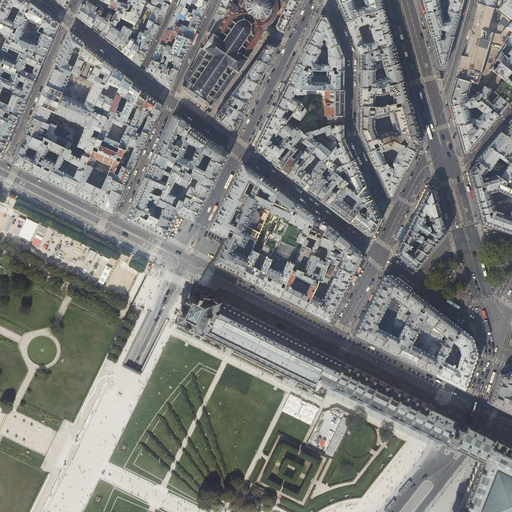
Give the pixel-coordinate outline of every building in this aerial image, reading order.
[(1,0),(0,3),(0,5),(10,11),(11,11),(12,9),(11,9),(12,6),(13,6),(15,7),(16,7),(18,8),(19,10),(17,14),(22,16),(30,0),(29,0),(1,0)] [(38,6),(30,0),(22,16),(15,31),(8,48),(19,53),(16,61),(14,62),(4,57),(0,65),(0,76),(1,77),(4,71),(11,75),(8,81),(13,83),(17,74),(28,52),(44,59),(49,48),(53,39),(41,34),(36,45),(21,38),(24,32),(23,32),(28,21),(37,25),(34,31),(37,32),(38,31),(38,30),(40,26),(42,20),(45,12),(38,6)] [(55,0),(60,4),(66,8),(69,0),(55,0)] [(83,21),(91,28),(101,5),(97,3),(96,6),(90,3),(91,0),(83,0),(81,5),(76,16),(83,21)] [(91,0),(97,3),(101,5),(104,7),(107,8),(108,7),(111,0),(117,3),(117,4),(119,6),(121,2),(117,0),(116,0),(120,0),(121,1),(121,0),(91,0)] [(101,36),(104,38),(117,15),(119,12),(120,13),(123,8),(119,6),(117,4),(117,3),(111,0),(108,7),(117,11),(114,14),(110,21),(108,20),(100,35),(101,36)] [(119,12),(117,15),(104,38),(107,41),(112,44),(123,25),(128,28),(134,32),(133,33),(135,34),(137,29),(136,29),(141,20),(137,19),(139,15),(127,10),(131,0),(121,0),(121,1),(121,2),(119,6),(123,8),(120,13),(119,12)] [(131,0),(127,10),(139,15),(145,0),(131,0)] [(153,10),(148,20),(152,22),(155,23),(158,16),(164,2),(164,0),(151,0),(150,3),(147,2),(145,6),(153,10)] [(180,0),(180,2),(178,5),(187,9),(191,0),(180,0)] [(180,87),(181,88),(182,88),(183,89),(184,88),(185,88),(187,89),(188,90),(188,91),(187,92),(189,93),(188,94),(192,97),(193,95),(195,97),(197,98),(197,99),(201,102),(201,101),(203,102),(203,101),(203,102),(204,101),(206,102),(207,103),(207,104),(207,105),(208,106),(209,107),(210,107),(212,104),(211,103),(213,100),(214,100),(215,100),(216,100),(217,100),(218,99),(219,98),(221,96),(222,95),(221,94),(224,90),(225,90),(225,89),(228,84),(229,84),(229,83),(232,79),(233,79),(233,77),(236,73),(237,73),(237,72),(238,73),(238,72),(240,69),(240,70),(241,68),(245,63),(244,63),(245,62),(247,59),(248,58),(247,58),(247,57),(250,53),(251,51),(254,47),(255,46),(258,41),(259,40),(260,38),(261,36),(262,34),(263,35),(264,35),(264,33),(263,33),(264,29),(266,30),(267,29),(267,28),(266,28),(267,28),(266,27),(268,26),(270,25),(271,24),(271,23),(272,23),(273,22),(274,20),(275,17),(276,14),(277,13),(277,12),(277,11),(281,14),(283,11),(284,8),(288,0),(237,0),(237,2),(237,4),(237,6),(237,8),(235,9),(232,10),(230,11),(231,11),(228,14),(226,16),(225,17),(225,18),(222,22),(221,23),(221,24),(218,28),(217,29),(214,34),(213,35),(212,34),(208,31),(206,34),(208,35),(209,34),(210,34),(212,35),(210,37),(209,38),(210,38),(209,39),(208,40),(206,43),(205,44),(206,44),(205,45),(205,44),(205,46),(203,48),(201,47),(201,46),(200,47),(202,49),(203,49),(202,51),(200,55),(199,55),(198,56),(199,57),(196,61),(196,60),(195,62),(193,64),(192,66),(191,67),(188,72),(187,73),(186,74),(186,75),(185,76),(185,78),(186,78),(186,79),(186,80),(183,85),(182,84),(180,87)] [(191,14),(193,15),(201,19),(205,11),(208,3),(201,0),(191,0),(187,9),(186,12),(191,14)] [(226,16),(228,14),(231,11),(230,11),(232,10),(235,9),(237,8),(237,6),(237,4),(237,2),(237,0),(221,0),(218,8),(215,13),(225,17),(226,16)] [(288,0),(284,8),(287,9),(285,12),(283,11),(281,14),(291,18),(296,9),(300,0),(288,0)] [(342,13),(346,22),(365,14),(384,9),(381,0),(363,0),(365,6),(356,8),(352,0),(348,0),(339,5),(342,13)] [(463,0),(420,0),(422,4),(425,14),(442,9),(459,14),(462,3),(463,0)] [(511,0),(477,0),(476,3),(477,4),(497,10),(495,18),(505,28),(506,27),(507,28),(511,31),(511,30),(511,0)] [(165,14),(169,5),(164,2),(158,16),(163,18),(165,14)] [(458,62),(454,78),(483,86),(491,90),(508,104),(511,99),(511,86),(491,69),(497,59),(505,45),(502,42),(507,36),(509,37),(511,32),(511,31),(507,28),(506,27),(505,28),(495,18),(497,10),(477,4),(476,11),(474,17),(475,18),(474,21),(468,39),(462,56),(460,56),(458,62)] [(0,23),(15,31),(22,16),(17,14),(16,13),(14,17),(16,18),(15,18),(14,20),(13,23),(6,19),(10,11),(0,5),(0,23)] [(95,31),(100,35),(108,20),(113,12),(109,9),(107,13),(108,14),(105,19),(100,16),(104,7),(101,5),(91,28),(95,31)] [(169,23),(166,29),(172,32),(175,23),(176,21),(177,21),(178,19),(182,21),(186,12),(187,9),(178,5),(175,11),(169,23)] [(365,14),(346,22),(349,30),(356,45),(360,55),(394,45),(390,31),(384,9),(365,14)] [(428,28),(431,38),(442,35),(453,38),(456,26),(459,14),(442,9),(425,14),(428,28)] [(53,19),(45,12),(42,20),(40,26),(38,30),(43,32),(42,33),(38,31),(37,32),(41,34),(53,39),(56,31),(59,23),(53,19)] [(181,37),(182,36),(192,40),(197,29),(201,19),(193,15),(192,17),(190,16),(191,14),(186,12),(182,21),(181,23),(180,25),(177,35),(181,37)] [(221,23),(222,22),(225,18),(225,17),(215,13),(209,27),(207,31),(208,31),(212,34),(213,35),(214,34),(217,29),(218,28),(221,24),(221,23)] [(277,30),(284,33),(287,26),(291,18),(281,14),(276,26),(277,30)] [(339,44),(327,16),(321,15),(313,30),(307,43),(323,51),(339,44)] [(158,29),(163,18),(158,16),(155,23),(152,22),(148,34),(154,37),(158,29)] [(133,61),(135,63),(144,43),(148,34),(152,22),(148,20),(146,27),(148,27),(147,31),(145,30),(144,32),(134,55),(132,60),(133,61)] [(0,32),(7,37),(7,38),(5,37),(0,48),(1,49),(2,49),(6,52),(8,48),(15,31),(0,23),(0,32)] [(180,25),(175,23),(172,32),(168,41),(171,42),(172,38),(175,39),(177,35),(180,25)] [(114,46),(116,48),(128,28),(123,25),(112,44),(114,46)] [(119,50),(121,51),(125,44),(126,45),(129,40),(133,33),(134,32),(128,28),(116,48),(119,50)] [(163,35),(159,43),(166,46),(166,45),(168,41),(172,32),(166,29),(163,35)] [(128,57),(132,60),(134,55),(144,32),(143,31),(142,33),(140,32),(135,43),(129,40),(126,45),(125,44),(121,51),(123,53),(127,56),(128,57)] [(56,64),(53,69),(70,76),(71,73),(74,66),(80,52),(81,51),(82,48),(84,43),(76,37),(69,32),(69,33),(63,47),(56,64)] [(511,32),(509,37),(507,36),(502,42),(505,45),(511,51),(511,32)] [(151,42),(154,37),(148,34),(144,43),(150,45),(151,42)] [(188,49),(192,40),(182,36),(181,37),(177,35),(175,39),(174,40),(176,41),(177,41),(172,52),(171,52),(171,51),(170,50),(168,54),(173,56),(174,55),(183,60),(188,49)] [(439,65),(445,65),(449,52),(453,38),(442,35),(431,38),(435,51),(439,65)] [(92,49),(84,43),(82,48),(81,51),(80,52),(74,66),(71,73),(78,76),(81,71),(80,69),(83,62),(85,61),(94,65),(94,67),(91,74),(89,75),(87,80),(93,83),(94,80),(105,60),(99,55),(92,49)] [(137,64),(140,66),(143,59),(150,45),(144,43),(135,63),(137,64)] [(152,57),(151,59),(159,63),(166,46),(159,43),(155,51),(152,57)] [(262,50),(256,60),(267,65),(272,56),(277,46),(271,43),(267,44),(262,50)] [(302,53),(296,63),(311,71),(313,71),(317,71),(320,71),(321,66),(315,63),(317,58),(322,60),(322,59),(323,51),(307,43),(302,53)] [(343,53),(339,44),(323,51),(322,59),(326,59),(326,56),(327,55),(328,55),(328,64),(321,64),(321,66),(320,71),(322,71),(327,71),(344,71),(344,58),(343,53)] [(155,77),(158,79),(162,72),(162,73),(165,66),(164,65),(168,54),(170,50),(171,50),(172,49),(171,48),(171,47),(166,45),(166,46),(159,63),(153,76),(155,77)] [(360,57),(359,70),(375,70),(384,68),(399,64),(395,47),(394,45),(360,55),(360,57)] [(511,68),(511,51),(505,45),(497,59),(510,71),(511,68)] [(199,50),(193,64),(195,62),(196,60),(196,61),(199,57),(198,56),(199,55),(200,55),(202,51),(203,49),(202,49),(200,47),(199,50)] [(28,52),(17,74),(34,81),(40,68),(44,59),(28,52)] [(168,88),(171,90),(175,80),(178,72),(173,69),(170,68),(171,67),(169,66),(170,63),(171,60),(173,56),(168,54),(164,65),(165,66),(162,73),(162,72),(158,79),(157,80),(160,82),(163,85),(168,88)] [(181,65),(183,60),(174,55),(173,56),(171,60),(173,61),(172,63),(170,63),(169,66),(171,67),(170,68),(173,69),(178,72),(181,65)] [(149,72),(153,76),(159,63),(151,59),(149,64),(146,70),(149,72)] [(511,79),(509,77),(511,75),(511,76),(511,75),(511,72),(510,71),(497,59),(491,69),(511,86),(511,79)] [(110,64),(105,60),(94,80),(103,85),(115,68),(110,64)] [(250,68),(244,77),(258,84),(263,73),(267,65),(256,60),(250,68)] [(291,75),(286,84),(298,90),(305,90),(344,90),(344,80),(344,71),(327,71),(327,76),(328,76),(328,82),(314,82),(314,83),(312,83),(312,77),(313,77),(313,71),(311,71),(296,63),(291,75)] [(359,79),(359,88),(381,88),(404,82),(401,71),(399,64),(384,68),(386,77),(374,80),(375,70),(359,70),(359,79)] [(120,72),(115,68),(103,85),(94,105),(95,105),(104,110),(108,112),(114,100),(104,95),(109,84),(118,88),(124,75),(120,72)] [(67,168),(58,187),(66,191),(75,195),(77,190),(75,189),(86,164),(97,138),(92,136),(94,130),(100,132),(107,115),(108,112),(104,110),(102,115),(92,111),(95,105),(94,105),(103,85),(94,80),(93,83),(84,104),(62,95),(70,76),(53,69),(46,86),(41,97),(37,105),(38,106),(32,118),(48,125),(45,134),(43,137),(43,138),(63,147),(71,151),(70,154),(73,155),(69,164),(68,165),(67,165),(66,167),(67,168)] [(30,91),(34,81),(17,74),(13,83),(8,81),(1,77),(0,76),(0,89),(1,90),(3,86),(14,91),(12,94),(26,100),(30,91)] [(134,104),(141,89),(133,82),(132,81),(124,75),(118,88),(114,100),(108,112),(107,115),(125,123),(127,118),(134,104)] [(248,104),(252,95),(258,84),(244,77),(238,85),(230,96),(248,104)] [(454,78),(451,86),(448,97),(449,101),(450,107),(477,99),(478,98),(479,97),(483,86),(454,78)] [(384,101),(385,106),(409,100),(408,95),(404,82),(381,88),(382,95),(384,101)] [(305,90),(298,90),(286,84),(280,97),(275,106),(291,114),(300,103),(305,96),(305,94),(305,90)] [(478,98),(477,99),(498,116),(501,112),(508,104),(491,90),(483,86),(479,97),(482,98),(480,99),(478,98)] [(359,95),(359,107),(383,107),(385,106),(384,101),(377,101),(374,103),(374,95),(382,95),(381,88),(359,88),(359,95)] [(22,110),(26,100),(12,94),(8,105),(0,101),(0,92),(1,90),(0,89),(0,109),(18,118),(22,110)] [(135,133),(132,131),(148,95),(144,91),(141,89),(134,104),(139,106),(138,109),(137,108),(133,118),(132,120),(127,118),(125,123),(107,115),(100,132),(97,138),(102,141),(119,148),(123,151),(125,148),(127,149),(129,145),(135,148),(131,157),(122,153),(118,162),(118,163),(132,171),(134,166),(142,148),(152,126),(155,119),(156,119),(162,105),(159,103),(156,101),(150,113),(141,132),(141,135),(135,133)] [(344,106),(344,90),(305,90),(305,94),(310,94),(310,95),(313,95),(313,94),(321,94),(321,95),(325,95),(324,117),(327,117),(327,127),(330,125),(343,125),(344,106)] [(152,98),(148,95),(132,131),(135,133),(137,129),(139,129),(146,111),(150,113),(156,101),(152,98)] [(230,130),(236,129),(241,118),(248,104),(230,96),(222,107),(215,116),(216,119),(222,124),(230,130)] [(498,116),(477,99),(450,107),(453,117),(455,126),(472,122),(484,133),(498,116)] [(409,100),(385,106),(383,107),(359,107),(359,122),(359,133),(367,152),(392,141),(415,152),(418,146),(417,145),(418,145),(419,144),(420,142),(420,140),(420,139),(419,137),(418,135),(419,135),(415,121),(409,100)] [(272,162),(271,164),(272,165),(271,165),(274,167),(279,161),(276,158),(278,155),(282,150),(290,140),(287,138),(289,135),(292,138),(298,130),(294,126),(289,121),(291,118),(297,123),(306,111),(300,103),(291,114),(261,154),(264,156),(272,162)] [(257,151),(261,154),(291,114),(275,106),(273,110),(268,121),(266,125),(263,131),(262,131),(257,143),(256,145),(257,151)] [(0,157),(0,158),(1,158),(11,136),(18,118),(0,109),(0,123),(2,124),(0,126),(0,157)] [(166,131),(161,142),(166,146),(180,117),(177,116),(176,115),(172,116),(166,131)] [(180,118),(180,117),(166,146),(172,150),(175,145),(173,144),(172,142),(173,143),(175,139),(174,138),(176,134),(178,133),(180,134),(185,122),(186,121),(183,119),(180,118)] [(38,177),(46,181),(58,157),(59,155),(63,147),(43,138),(43,137),(39,135),(40,133),(41,134),(42,134),(42,133),(43,131),(44,132),(43,133),(45,134),(48,125),(32,118),(27,130),(19,149),(12,164),(18,167),(37,177),(38,177)] [(187,123),(185,122),(180,134),(182,135),(180,141),(177,140),(175,145),(180,148),(184,137),(185,135),(190,125),(187,123)] [(463,153),(466,153),(483,134),(484,133),(472,122),(455,126),(459,139),(463,153)] [(501,131),(500,132),(511,140),(511,124),(509,122),(508,123),(503,129),(501,131)] [(190,174),(192,171),(200,154),(207,138),(198,131),(190,125),(185,135),(188,136),(187,138),(184,137),(180,148),(177,154),(176,158),(174,164),(173,165),(190,174)] [(278,155),(276,158),(279,161),(274,167),(276,169),(282,173),(286,176),(293,168),(292,168),(299,157),(300,157),(305,151),(310,156),(311,154),(316,148),(327,158),(339,142),(333,133),(331,134),(330,125),(327,127),(304,135),(298,130),(292,138),(290,140),(282,150),(284,152),(287,148),(289,150),(281,158),(279,157),(279,156),(278,155)] [(343,134),(343,125),(330,125),(331,134),(333,133),(339,142),(345,139),(344,137),(343,134)] [(511,140),(500,132),(494,139),(484,151),(476,161),(488,169),(489,170),(500,156),(510,162),(498,177),(503,180),(510,185),(511,187),(511,140)] [(109,176),(112,177),(117,165),(113,164),(114,162),(116,161),(118,162),(122,153),(123,151),(119,148),(117,152),(100,145),(102,141),(97,138),(86,164),(92,167),(95,159),(111,166),(107,174),(106,173),(106,174),(107,175),(109,176)] [(217,145),(207,138),(200,154),(202,156),(203,154),(208,156),(207,158),(210,159),(218,164),(223,166),(226,159),(229,153),(228,152),(225,150),(218,145),(217,145)] [(350,151),(345,139),(339,142),(327,158),(326,159),(327,160),(331,163),(335,158),(337,158),(338,157),(342,166),(354,159),(350,151)] [(371,160),(375,168),(386,163),(391,161),(393,162),(406,169),(407,167),(415,152),(392,141),(367,152),(371,160)] [(158,148),(156,153),(174,164),(176,158),(168,155),(169,151),(177,154),(180,148),(175,145),(172,150),(166,146),(161,142),(158,148)] [(51,184),(58,187),(67,168),(62,172),(58,170),(58,169),(63,159),(65,160),(64,162),(69,164),(73,155),(70,154),(71,151),(63,147),(59,155),(61,156),(59,157),(58,157),(46,181),(51,184)] [(310,156),(304,163),(291,180),(296,183),(303,188),(309,180),(311,177),(316,171),(324,161),(326,159),(327,158),(316,148),(311,154),(310,156)] [(289,178),(291,180),(304,163),(310,156),(305,151),(300,157),(299,157),(292,168),(293,168),(286,176),(289,178)] [(153,160),(151,165),(170,173),(171,170),(165,167),(166,165),(172,168),(173,165),(174,164),(156,153),(153,160)] [(220,172),(223,166),(218,164),(210,159),(204,172),(197,168),(200,161),(201,160),(203,161),(205,157),(202,156),(200,154),(192,171),(210,180),(215,182),(220,172)] [(263,157),(271,164),(272,162),(264,156),(263,157)] [(357,166),(354,159),(342,166),(337,168),(333,172),(338,176),(341,173),(344,171),(346,175),(341,177),(340,176),(340,177),(343,179),(344,180),(360,172),(357,166)] [(306,191),(308,192),(311,195),(316,198),(318,201),(338,176),(333,172),(337,168),(331,163),(327,160),(326,162),(324,161),(316,171),(319,174),(306,191)] [(470,181),(473,189),(503,180),(498,177),(495,175),(489,170),(488,169),(476,161),(472,166),(468,171),(470,178),(470,181)] [(244,213),(251,198),(246,196),(251,184),(256,187),(261,176),(252,170),(244,164),(243,163),(242,162),(241,162),(238,169),(227,190),(219,206),(212,221),(208,230),(209,230),(215,234),(224,238),(225,238),(226,235),(229,231),(234,234),(237,228),(230,225),(238,210),(244,213)] [(386,163),(375,168),(382,183),(388,197),(392,197),(399,184),(406,169),(393,162),(392,164),(393,166),(392,168),(387,166),(387,165),(386,163)] [(129,178),(132,171),(118,163),(117,165),(112,177),(111,179),(125,186),(129,178)] [(94,205),(99,208),(111,179),(112,177),(109,176),(107,175),(101,187),(97,185),(99,181),(99,180),(94,178),(93,178),(91,182),(86,180),(87,177),(89,177),(91,174),(89,173),(90,172),(92,173),(93,170),(91,169),(92,167),(86,164),(75,189),(77,190),(75,195),(78,197),(86,201),(88,202),(94,205)] [(170,173),(151,165),(150,164),(148,171),(145,177),(165,186),(170,173)] [(211,190),(215,182),(210,180),(192,171),(190,174),(173,165),(172,168),(171,170),(170,173),(165,186),(159,199),(175,207),(179,200),(167,194),(174,180),(185,186),(190,175),(199,180),(197,183),(195,182),(192,183),(187,193),(200,200),(205,202),(211,190)] [(304,189),(306,191),(319,174),(316,171),(311,177),(309,180),(303,188),(304,189)] [(363,179),(360,172),(344,180),(348,183),(345,186),(356,195),(366,184),(363,179)] [(256,187),(253,194),(258,196),(262,189),(272,196),(270,201),(273,202),(279,188),(269,181),(261,176),(256,187)] [(320,202),(323,204),(332,192),(330,190),(334,185),(337,187),(343,179),(340,177),(338,176),(318,201),(320,202)] [(134,203),(132,206),(151,216),(159,199),(165,186),(145,177),(143,182),(138,194),(134,203)] [(110,213),(113,214),(120,198),(125,186),(111,179),(99,208),(106,211),(110,213)] [(324,204),(327,207),(345,186),(348,183),(344,180),(343,179),(337,187),(339,188),(336,192),(336,194),(333,191),(332,192),(323,204),(324,204)] [(475,199),(478,209),(495,205),(491,192),(499,190),(511,197),(511,196),(511,188),(511,189),(506,186),(507,185),(509,187),(510,185),(503,180),(473,189),(475,199)] [(348,223),(349,222),(364,203),(372,199),(369,191),(366,184),(356,195),(345,186),(327,207),(337,214),(348,223)] [(279,188),(273,202),(277,205),(278,202),(286,206),(291,197),(283,192),(279,188)] [(415,212),(414,214),(426,220),(427,220),(441,216),(438,204),(434,189),(427,188),(425,194),(415,212)] [(199,213),(205,202),(200,200),(187,193),(183,202),(179,200),(175,207),(175,208),(179,210),(178,212),(177,214),(177,215),(184,218),(194,223),(199,213)] [(226,271),(241,279),(243,274),(247,265),(250,260),(236,253),(239,246),(247,250),(256,231),(250,228),(259,207),(269,211),(273,202),(270,201),(258,196),(253,194),(251,198),(244,213),(237,228),(234,234),(229,231),(226,235),(225,238),(217,253),(213,261),(212,263),(212,264),(214,265),(226,271)] [(294,200),(291,197),(286,206),(295,212),(298,203),(294,200)] [(127,216),(127,218),(125,221),(144,230),(164,240),(166,238),(171,228),(177,215),(177,214),(178,212),(179,210),(175,208),(175,207),(159,199),(151,216),(132,206),(130,210),(127,216)] [(367,236),(373,234),(377,227),(381,218),(377,210),(372,199),(364,203),(349,222),(358,228),(367,236)] [(478,209),(480,217),(482,224),(502,230),(509,233),(511,226),(511,205),(508,201),(495,205),(478,209)] [(273,202),(269,211),(291,222),(295,212),(286,206),(278,202),(277,205),(273,202)] [(295,212),(291,222),(290,223),(303,229),(297,242),(302,244),(315,216),(306,209),(298,203),(295,212)] [(413,216),(407,228),(424,237),(429,230),(429,228),(427,220),(426,220),(414,214),(413,216)] [(320,220),(315,216),(302,244),(307,246),(311,239),(317,241),(316,245),(319,246),(328,226),(320,220)] [(443,225),(441,216),(427,220),(429,228),(431,228),(430,227),(432,226),(433,229),(431,229),(431,230),(430,230),(429,230),(424,237),(431,240),(437,245),(438,243),(446,234),(446,233),(443,225)] [(334,230),(328,226),(319,246),(328,250),(330,255),(327,261),(322,260),(319,267),(323,269),(320,275),(316,273),(310,271),(307,277),(313,280),(318,283),(322,283),(325,284),(330,268),(332,265),(336,266),(339,260),(342,261),(344,256),(341,255),(335,252),(331,250),(340,235),(334,230)] [(405,234),(401,241),(423,252),(428,256),(435,246),(437,245),(431,240),(424,237),(407,228),(405,234)] [(345,239),(340,235),(331,250),(335,252),(337,249),(343,252),(341,255),(344,256),(347,252),(345,251),(350,243),(345,239)] [(427,257),(428,256),(423,252),(401,241),(399,246),(396,250),(398,256),(403,260),(404,261),(407,263),(409,265),(414,268),(416,270),(427,257)] [(356,248),(350,243),(345,251),(347,252),(344,256),(342,261),(345,262),(341,269),(353,275),(358,265),(362,258),(362,257),(361,251),(356,248)] [(253,269),(260,254),(254,251),(250,260),(247,265),(243,274),(241,279),(251,284),(262,289),(264,285),(266,280),(260,277),(262,273),(253,269)] [(316,257),(310,271),(316,273),(319,267),(322,260),(316,257)] [(271,269),(275,261),(269,259),(262,273),(260,277),(266,280),(264,285),(262,289),(264,291),(274,295),(282,299),(284,295),(295,272),(297,267),(289,264),(284,275),(271,269)] [(348,284),(350,281),(353,275),(341,269),(332,287),(344,293),(348,284)] [(298,273),(295,272),(284,295),(282,299),(287,302),(304,310),(311,297),(318,283),(313,280),(307,277),(305,277),(306,274),(299,270),(298,273)] [(365,341),(380,348),(382,344),(384,341),(388,333),(377,328),(377,325),(391,297),(393,297),(402,304),(412,291),(399,281),(390,274),(384,275),(371,301),(356,331),(355,333),(354,335),(354,336),(365,341)] [(338,305),(344,293),(332,287),(324,302),(315,298),(320,288),(322,283),(318,283),(306,306),(304,310),(315,316),(329,323),(329,322),(330,320),(331,319),(338,305)] [(472,481),(473,481),(471,487),(470,486),(470,488),(468,493),(467,493),(467,494),(468,495),(466,500),(465,500),(464,501),(465,501),(463,507),(462,507),(461,509),(461,508),(460,511),(511,511),(511,445),(506,443),(500,440),(498,439),(492,436),(486,433),(479,429),(478,429),(476,428),(474,427),(474,426),(472,425),(470,424),(469,424),(467,422),(467,423),(464,421),(461,420),(459,419),(450,415),(450,414),(440,410),(440,409),(437,408),(435,407),(433,406),(431,405),(423,401),(382,381),(311,345),(295,337),(219,299),(219,298),(203,291),(196,288),(193,294),(192,294),(182,314),(183,314),(179,322),(183,324),(183,323),(186,324),(185,325),(186,325),(190,327),(192,328),(196,330),(197,330),(199,331),(198,331),(203,333),(205,334),(209,336),(211,337),(212,336),(215,337),(214,338),(218,340),(218,339),(221,340),(220,341),(224,343),(224,342),(227,344),(228,345),(230,346),(230,345),(234,347),(236,348),(236,349),(237,349),(240,350),(243,352),(244,352),(246,353),(246,354),(250,355),(253,356),(252,357),(256,358),(259,359),(259,360),(262,362),(263,361),(265,362),(265,363),(269,365),(269,364),(272,365),(271,366),(275,368),(276,367),(278,368),(277,369),(281,371),(284,372),(284,373),(287,374),(288,374),(290,375),(290,376),(293,377),(295,377),(297,378),(297,379),(300,381),(300,380),(303,381),(302,382),(306,384),(307,383),(309,384),(309,385),(313,387),(313,386),(316,387),(315,388),(317,389),(319,390),(323,381),(324,381),(324,380),(328,383),(332,385),(332,384),(334,386),(336,387),(345,391),(349,394),(349,393),(354,395),(353,396),(358,398),(358,397),(362,399),(362,400),(366,402),(370,404),(378,408),(378,407),(383,410),(387,413),(390,414),(395,416),(394,416),(397,418),(399,418),(404,420),(403,421),(408,423),(411,424),(413,425),(417,428),(417,427),(420,428),(422,429),(422,430),(423,430),(426,432),(429,433),(431,434),(434,436),(435,437),(436,436),(436,437),(438,437),(439,438),(440,438),(440,439),(444,441),(445,441),(447,442),(449,443),(450,444),(450,445),(451,445),(451,446),(450,446),(450,447),(452,449),(453,449),(454,450),(460,452),(461,453),(462,453),(463,452),(464,452),(464,451),(465,450),(469,452),(469,453),(472,455),(473,455),(474,455),(476,456),(479,457),(479,458),(481,459),(480,461),(481,461),(479,466),(478,466),(477,467),(478,468),(476,473),(475,473),(475,474),(476,474),(474,480),(473,480),(472,481)] [(427,302),(420,297),(412,291),(402,304),(412,311),(417,315),(427,302)] [(435,308),(427,302),(417,315),(425,321),(433,327),(443,314),(435,308)] [(387,352),(397,357),(399,352),(417,315),(412,311),(398,338),(388,333),(384,341),(380,348),(387,352)] [(460,327),(459,327),(443,314),(433,327),(446,337),(452,341),(462,329),(460,327)] [(403,360),(413,366),(416,361),(422,349),(413,345),(425,321),(417,315),(399,352),(397,357),(403,360)] [(465,391),(466,389),(467,387),(471,377),(473,371),(478,359),(479,355),(473,337),(468,333),(462,329),(452,341),(454,343),(459,347),(462,355),(456,367),(445,362),(439,372),(437,377),(446,382),(465,391)] [(423,370),(437,377),(439,372),(445,362),(454,343),(452,341),(446,337),(436,356),(422,349),(416,361),(413,366),(423,370)] [(491,400),(490,404),(504,411),(511,414),(511,369),(500,375),(499,379),(495,390),(492,398),(491,400)] [(320,391),(317,398),(324,401),(327,393),(320,391)] [(314,421),(319,407),(303,400),(303,399),(290,394),(285,407),(287,407),(286,410),(294,413),(292,416),(311,424),(312,420),(314,421)] [(291,511),(491,511),(497,498),(342,433),(330,458),(329,458),(318,480),(315,486),(307,502),(298,498),(292,511),(291,511)]
